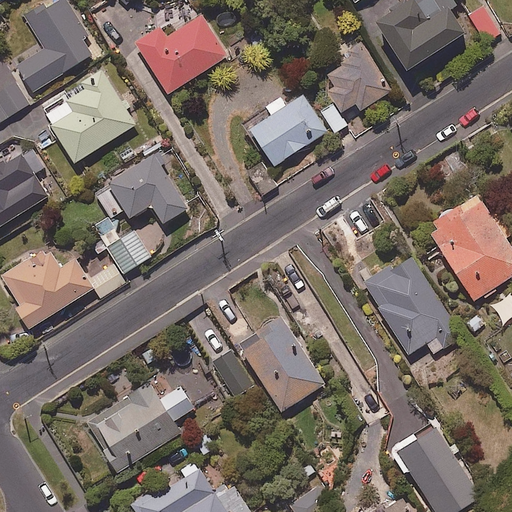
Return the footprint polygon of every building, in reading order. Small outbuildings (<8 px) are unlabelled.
[(90,34),(67,0),(61,0),(46,10),(43,5),(26,16),(46,48),(19,65),(35,91),(94,54),(84,38),(90,34)] [(168,25),(161,29),(139,43),(172,95),(230,57),(203,15),(193,0),(166,0),(156,6),(168,25)] [(456,0),(416,0),(410,4),(406,0),(401,0),(390,8),(395,15),(382,23),(414,72),(471,33),(453,7),(459,3),(456,0)] [(503,35),(486,7),(471,16),(488,44),(503,35)] [(394,94),(366,47),(343,61),(347,68),(333,77),(340,90),(334,93),(346,114),(360,106),(364,112),(394,94)] [(106,74),(68,98),(66,94),(43,109),(46,113),(79,164),(139,126),(106,74)] [(0,125),(31,106),(18,85),(0,95),(0,125)] [(331,134),(307,98),(290,109),(284,100),(269,109),(276,120),(255,134),(278,169),(331,134)] [(351,127),(337,105),(324,114),(337,136),(351,127)] [(0,231),(52,198),(38,176),(47,170),(34,149),(24,155),(9,164),(6,160),(0,164),(0,231)] [(187,206),(153,153),(109,182),(131,217),(152,204),(163,222),(187,206)] [(495,218),(486,204),(469,215),(462,205),(437,221),(443,232),(437,236),(479,302),(511,280),(511,244),(508,239),(511,236),(511,223),(504,212),(495,218)] [(151,256),(134,230),(107,247),(123,273),(151,256)] [(64,269),(54,254),(48,257),(46,253),(4,279),(35,329),(95,292),(99,299),(126,282),(115,263),(90,279),(79,260),(64,269)] [(463,338),(415,259),(366,288),(408,357),(430,344),(436,354),(463,338)] [(511,321),(511,296),(496,307),(508,324),(511,321)] [(490,327),(482,314),(467,323),(475,336),(490,327)] [(328,386),(283,316),(260,331),(268,345),(248,357),(285,414),(328,386)] [(254,386),(234,353),(217,364),(236,397),(254,386)] [(163,401),(153,384),(89,424),(121,475),(185,435),(177,422),(197,410),(183,388),(163,401)] [(393,414),(378,391),(355,406),(370,429),(393,414)] [(459,511),(482,498),(456,456),(464,451),(458,441),(450,447),(440,432),(422,443),(418,437),(397,450),(393,453),(409,478),(413,475),(436,511),(459,511)] [(219,496),(200,467),(136,509),(138,511),(243,511),(249,509),(235,486),(219,496)] [(326,511),(334,506),(321,487),(292,506),(295,511),(326,511)] [(391,511),(411,511),(405,503),(391,511)]
